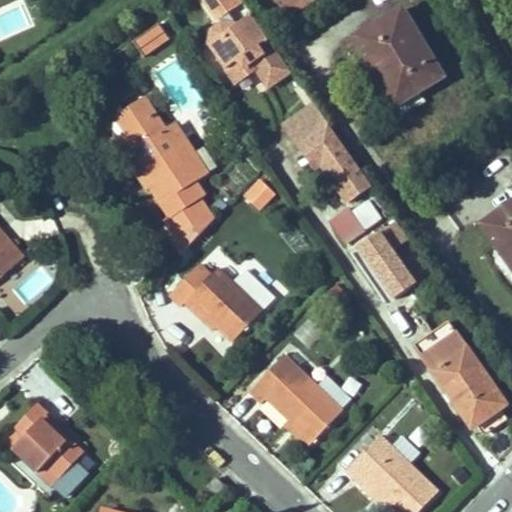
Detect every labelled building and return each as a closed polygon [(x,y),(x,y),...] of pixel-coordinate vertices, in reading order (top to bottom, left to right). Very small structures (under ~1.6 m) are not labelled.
[(210,0),(210,8),(221,24),(212,31),(209,45),(227,70),(246,56),(255,69),(269,88),(292,71),(272,42),(242,0),(210,0)] [(314,1),(314,0),(280,0),(278,2),(289,18),(314,1)] [(443,79),(402,10),(354,39),(368,62),(362,66),(371,81),(381,75),(399,105),(419,93),(443,79)] [(144,58),(170,40),(160,24),(133,43),(144,58)] [(236,82),(255,69),(246,56),(227,70),(236,82)] [(399,105),(381,75),(371,81),(393,115),(401,117),(425,103),(419,93),(399,105)] [(196,183),(208,175),(197,157),(192,160),(183,166),(162,133),(166,131),(144,98),(114,118),(135,150),(131,153),(143,171),(153,186),(149,189),(170,220),(201,200),(205,197),(196,183)] [(346,148),(330,125),(299,146),(316,170),(322,165),(346,148)] [(192,160),(171,127),(166,131),(162,133),(183,166),(192,160)] [(373,187),(346,148),(322,165),(348,203),(373,187)] [(153,186),(143,171),(137,175),(147,190),(149,189),(153,186)] [(261,211),(277,195),(259,177),(242,194),(261,211)] [(175,238),(211,214),(201,200),(170,220),(165,223),(175,238)] [(511,203),(482,226),(511,268),(511,203)] [(365,230),(350,209),(329,223),(344,245),(365,230)] [(180,256),(215,220),(211,214),(175,238),(170,241),(180,256)] [(12,245),(0,232),(0,244),(6,251),(12,245)] [(0,279),(23,259),(12,245),(6,251),(0,244),(0,279)] [(390,260),(381,248),(363,261),(371,273),(390,260)] [(233,342),(275,299),(246,270),(233,284),(218,269),(211,276),(199,265),(171,295),(182,307),(186,303),(189,300),(217,327),(233,342)] [(189,300),(186,303),(214,330),(217,327),(189,300)] [(507,406),(450,323),(415,346),(472,430),(479,425),(507,406)] [(491,355),(475,333),(470,337),(486,358),(491,355)] [(341,410),(351,400),(328,377),(317,387),(284,356),(250,392),(262,404),(267,399),(290,421),(313,443),(343,412),(341,410)] [(59,479),(85,453),(70,439),(66,443),(43,421),(48,415),(38,405),(16,428),(25,438),(13,450),(38,474),(46,466),(59,479)] [(485,434),(511,415),(511,413),(507,406),(479,425),(485,434)] [(313,443),(290,421),(286,426),(309,447),(313,443)] [(13,450),(25,438),(16,428),(3,442),(13,450)] [(420,511),(438,493),(409,465),(420,454),(402,437),(392,448),(380,437),(347,471),(363,486),(366,483),(396,511),(420,511)] [(59,479),(46,466),(38,474),(52,488),(59,479)]
